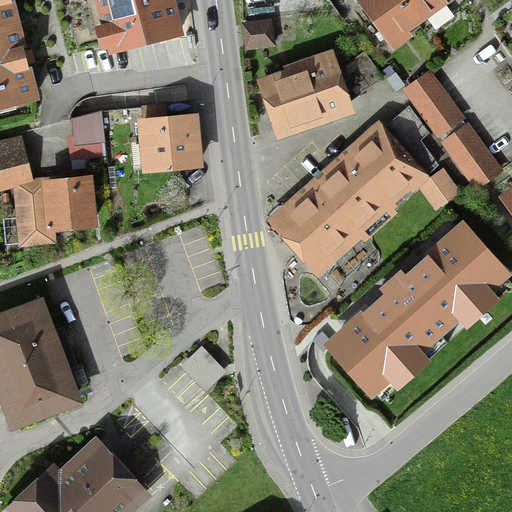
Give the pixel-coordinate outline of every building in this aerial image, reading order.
[(0,0),(0,29),(17,24),(10,0),(0,0)] [(187,25),(181,0),(101,0),(112,43),(187,25)] [(417,20),(402,0),(361,0),(361,1),(389,40),(417,20)] [(402,0),(417,20),(425,14),(435,27),(452,15),(440,0),(402,0)] [(272,19),(243,22),(245,47),(274,44),(272,19)] [(0,106),(38,95),(17,24),(0,29),(0,106)] [(343,105),(346,104),(345,101),(344,101),(331,63),(268,86),(268,85),(265,87),(266,90),(279,125),(278,125),(280,128),(283,127),(283,126),(342,105),(343,105)] [(461,118),(429,74),(407,89),(439,133),(461,118)] [(148,169),(199,164),(192,105),(142,110),(148,169)] [(499,170),(467,126),(445,142),(477,186),(499,170)] [(0,182),(44,171),(33,131),(0,139),(0,182)] [(417,173),(422,178),(437,164),(419,139),(401,154),(383,133),(283,222),(318,261),(417,173)] [(99,156),(98,140),(70,143),(72,159),(99,156)] [(438,207),(458,193),(441,171),(422,185),(438,207)] [(94,223),(90,176),(16,183),(22,245),(55,242),(53,227),(94,223)] [(332,344),(372,389),(503,273),(463,228),(430,258),(434,263),(370,319),(366,314),(332,344)] [(0,383),(16,423),(79,397),(39,297),(0,312),(0,383)] [(202,351),(187,366),(205,385),(213,378),(205,371),(213,363),(202,351)] [(128,511),(146,496),(97,444),(66,473),(51,457),(3,502),(12,511),(128,511)] [(267,511),(261,503),(247,511),(267,511)]
